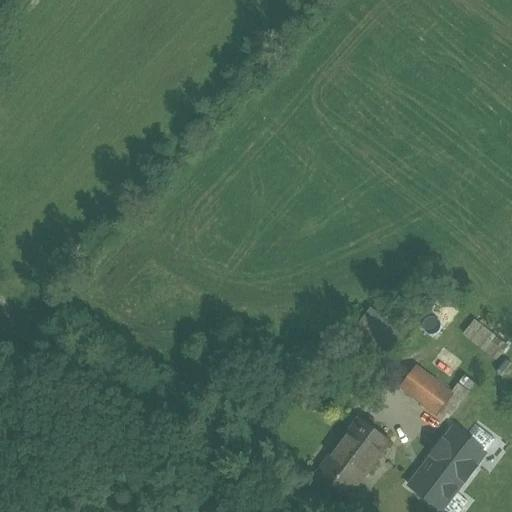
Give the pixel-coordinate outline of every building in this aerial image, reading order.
[(504,359),(511,347),(511,338),(480,317),(468,335),(504,359)] [(389,346),(359,323),(344,343),(374,366),(389,346)] [(459,385),(424,358),(402,387),(437,413),(439,411),(459,385)] [(361,418),(318,475),(347,497),(390,440),(361,418)] [(441,510),(485,453),(454,429),(410,486),(441,510)]
